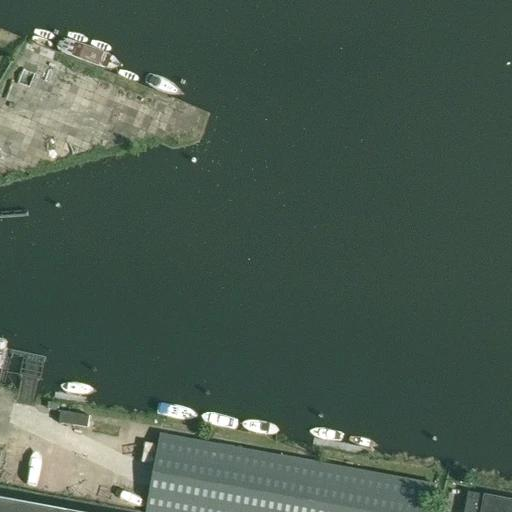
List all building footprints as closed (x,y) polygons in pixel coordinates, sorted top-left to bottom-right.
[(0,0),(0,82),(45,7),(27,0),(0,0)] [(146,511),(431,511),(436,486),(161,435),(159,446),(147,443),(145,455),(157,457),(146,511)] [(479,511),(483,495),(470,493),(466,511),(479,511)] [(511,511),(511,500),(485,496),(482,511),(511,511)] [(0,511),(70,511),(0,499),(0,511)]
